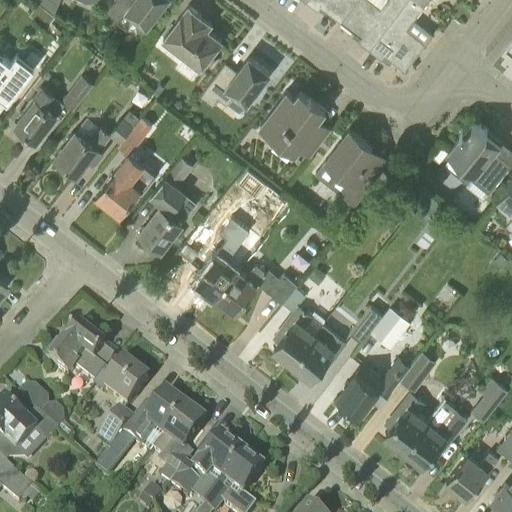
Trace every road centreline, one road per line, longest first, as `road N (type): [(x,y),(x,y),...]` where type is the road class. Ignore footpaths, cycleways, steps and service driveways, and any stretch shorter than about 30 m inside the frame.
road 1 (residential): [(402,511),(79,257)]
road 2 (residential): [(453,71),(411,121),(386,116),(232,0)]
road 3 (residential): [(0,349),(79,257)]
